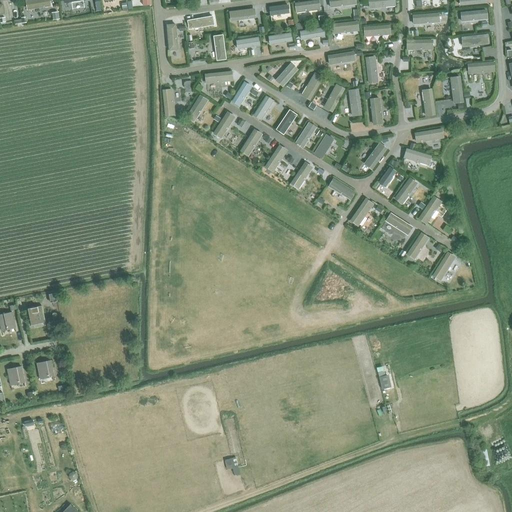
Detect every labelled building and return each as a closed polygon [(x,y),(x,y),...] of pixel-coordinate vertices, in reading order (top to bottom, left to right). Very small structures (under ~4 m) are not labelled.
[(453,236),(450,240),(461,246),(463,243),(453,236)] [(55,293),(48,294),(50,303),(56,301),(55,293)] [(27,299),(28,305),(40,303),(39,297),(27,299)] [(31,326),(45,323),(42,306),(27,309),(31,326)] [(0,326),(1,332),(15,329),(12,312),(0,314),(0,326)] [(40,380),(54,377),(51,360),(36,363),(40,380)] [(10,386),(24,383),(21,366),(7,369),(10,386)] [(486,450),(484,450),(476,452),(479,467),(488,466),(489,466),(486,450)] [(69,474),(68,477),(70,480),(74,481),(77,479),(77,475),(75,472),(72,472),(69,474)]
